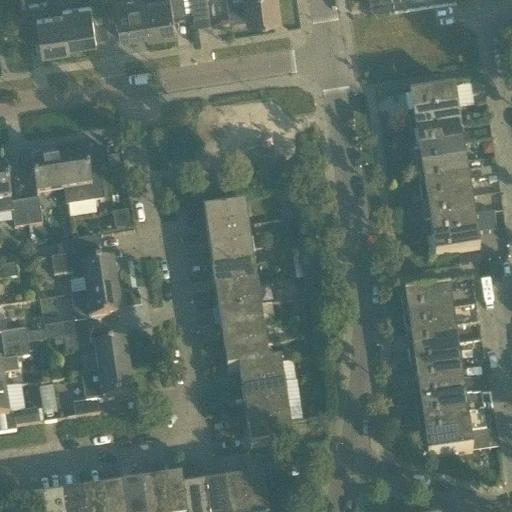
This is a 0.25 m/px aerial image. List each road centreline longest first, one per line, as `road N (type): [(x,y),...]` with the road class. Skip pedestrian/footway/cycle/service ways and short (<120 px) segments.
road 1 (residential): [(4,469),(179,451),(193,437),(199,415),(179,246),(151,233),(129,90)]
road 2 (residential): [(353,472),(363,314),(334,63)]
road 3 (residential): [(511,203),(480,13),(511,8)]
road 4 (residential): [(334,63),(129,90)]
road 5 (residential): [(511,416),(497,298),(511,272)]
road 6 (residential): [(485,507),(353,472)]
road 7 (residential): [(129,90),(0,109)]
